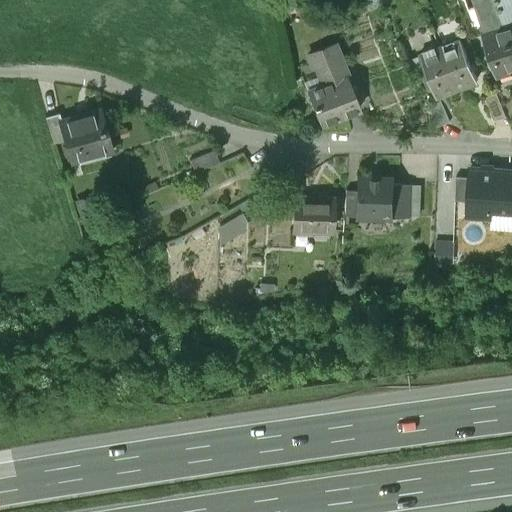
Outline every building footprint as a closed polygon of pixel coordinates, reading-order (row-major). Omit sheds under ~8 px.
[(504,26),(495,0),(473,0),(484,32),(504,26)] [(511,0),(495,0),(504,26),(511,23),(511,0)] [(484,32),(483,32),(497,75),(511,70),(511,48),(504,26),(484,32)] [(460,39),(440,47),(456,88),(476,80),(460,39)] [(327,82),(306,90),(320,125),(360,109),(333,43),(307,53),(313,67),(320,64),(327,82)] [(456,88),(440,47),(420,55),(436,96),(456,88)] [(496,95),(483,100),(493,125),(505,121),(496,95)] [(439,103),(427,108),(436,131),(449,126),(439,103)] [(61,120),(59,121),(65,141),(72,163),(111,151),(99,109),(61,120)] [(59,114),(45,117),(53,144),(65,141),(59,121),(61,120),(59,114)] [(213,153),(190,163),(195,176),(219,166),(213,153)] [(511,178),(469,176),(468,186),(466,209),(465,227),(489,228),(490,220),(511,221),(511,178)] [(391,183),(360,182),(359,196),(358,222),(390,223),(391,189),(391,183)] [(468,186),(455,184),(453,208),(466,209),(468,186)] [(410,190),(391,189),(390,223),(409,224),(410,190)] [(359,196),(347,196),(346,221),(358,222),(359,196)] [(335,205),(296,202),(295,236),(334,239),(335,205)] [(246,216),(220,232),(229,247),(255,231),(246,216)] [(452,249),(432,249),(432,272),(452,272),(452,249)]
